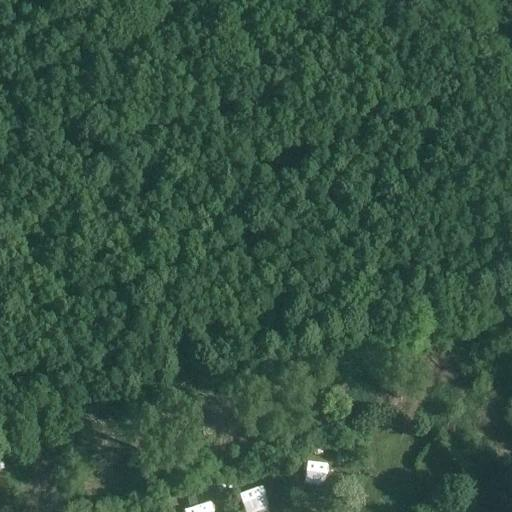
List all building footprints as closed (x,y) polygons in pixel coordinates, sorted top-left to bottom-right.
[(380,436),(384,454),(406,448),(402,431),(380,436)] [(326,464),(328,454),(308,449),(306,460),(326,464)] [(424,504),(443,499),(437,478),(419,483),(424,504)] [(315,507),(299,507),(298,511),(329,511),(331,480),(316,479),(315,507)] [(239,506),(262,499),(256,481),(234,488),(239,506)] [(205,496),(180,502),(181,511),(185,511),(207,507),(205,496)]
